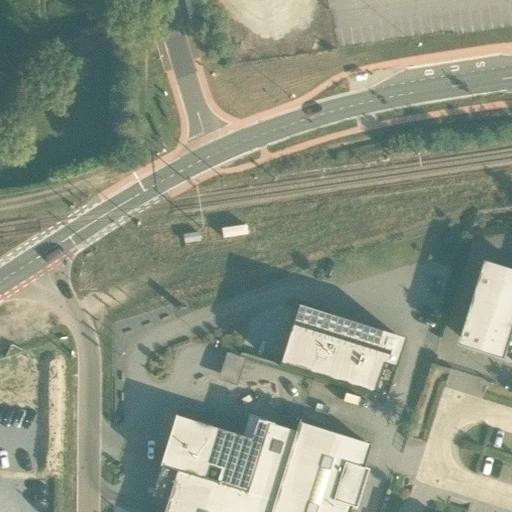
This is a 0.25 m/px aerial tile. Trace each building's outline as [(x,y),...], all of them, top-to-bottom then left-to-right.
[(7,87),(0,90),(0,104),(13,98),(7,87)] [(244,227),(220,231),(221,240),(246,236),(244,227)] [(197,234),(182,237),(183,246),(199,243),(197,234)] [(511,363),(511,271),(489,264),(462,347),(511,363)] [(404,342),(298,310),(279,370),(385,403),(404,342)] [(0,449),(37,454),(42,415),(0,409),(0,449)] [(268,511),(293,435),(244,420),(238,439),(171,419),(156,466),(182,474),(170,511),(268,511)] [(296,425),(293,435),(268,511),(347,511),(368,448),(296,425)]
